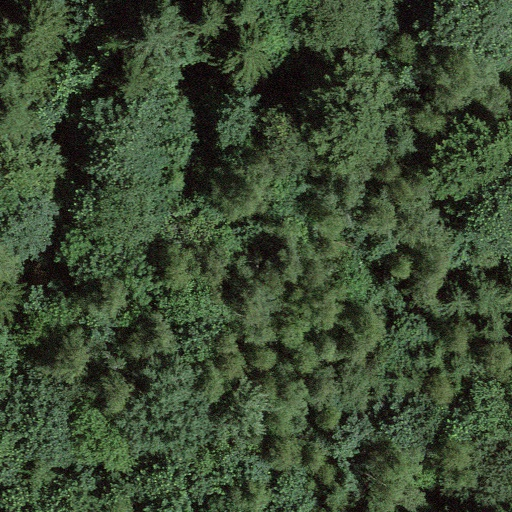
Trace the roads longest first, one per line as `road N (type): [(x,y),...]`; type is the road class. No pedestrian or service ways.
road 1 (track): [(64,111),(211,511)]
road 2 (track): [(119,0),(64,111),(0,136)]
